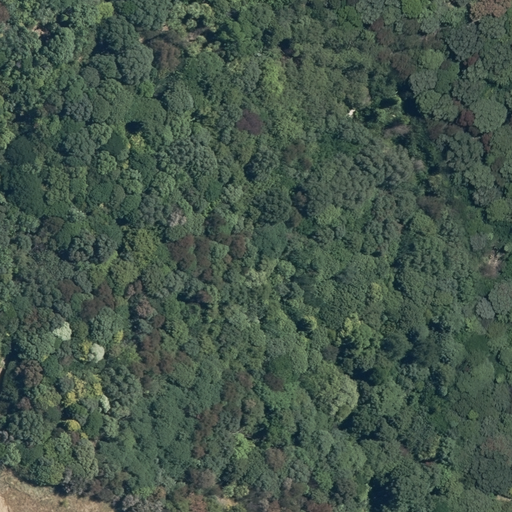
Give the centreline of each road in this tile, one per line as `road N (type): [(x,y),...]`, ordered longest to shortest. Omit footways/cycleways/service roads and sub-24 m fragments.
road 1 (track): [(376,511),(375,493),(329,440),(334,353),(390,259),(385,229),(342,159),(346,124),(364,93),(358,72),(389,41),(455,32),(475,14),(430,0)]
road 2 (track): [(110,0),(97,56),(42,155),(19,344),(0,388)]
road 3 (track): [(511,506),(385,447),(332,370)]
road 4 (track): [(511,222),(497,219),(477,195),(478,164),(502,133),(501,113),(444,35)]
